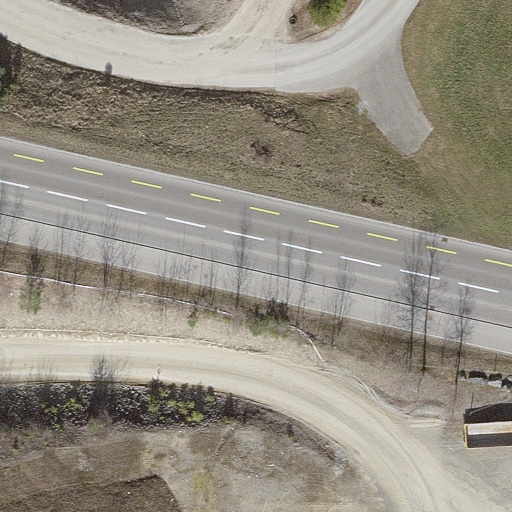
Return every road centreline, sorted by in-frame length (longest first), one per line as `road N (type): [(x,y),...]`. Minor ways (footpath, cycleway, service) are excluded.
road 1 (secondary): [(0,178),(511,294)]
road 2 (track): [(0,356),(195,374),(371,443),(429,511)]
road 3 (track): [(408,0),(348,84),(61,42),(0,8)]
